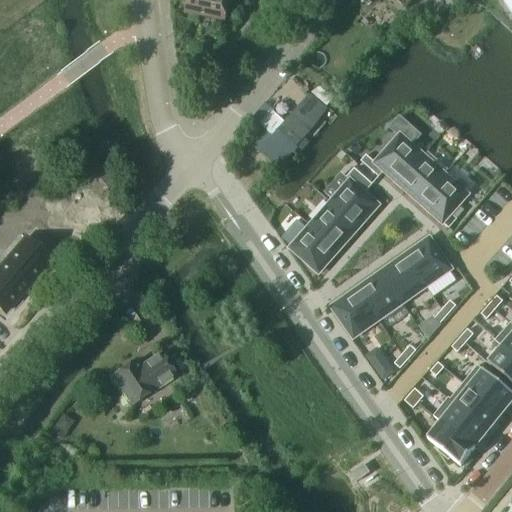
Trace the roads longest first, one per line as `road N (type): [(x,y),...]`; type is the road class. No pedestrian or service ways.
road 1 (residential): [(230,218),(432,511)]
road 2 (unclassified): [(0,368),(189,167)]
road 3 (unclassified): [(189,167),(331,0)]
road 4 (residential): [(189,167),(160,128),(145,0)]
